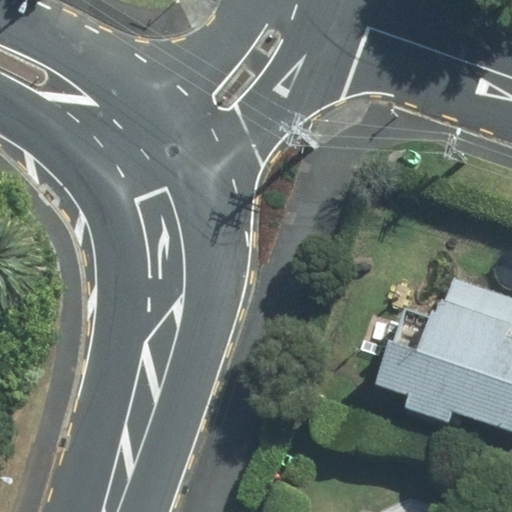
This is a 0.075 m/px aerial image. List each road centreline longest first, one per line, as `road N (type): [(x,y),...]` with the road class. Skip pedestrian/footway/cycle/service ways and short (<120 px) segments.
road 1 (tertiary): [(186,174),(203,237),(201,322),(141,511)]
road 2 (tertiary): [(80,511),(129,272),(106,178)]
road 3 (tertiary): [(297,0),(275,82),(254,120),(186,174)]
road 4 (tertiary): [(511,72),(316,0)]
road 5 (tertiary): [(0,21),(105,70),(155,122)]
road 6 (tertiary): [(155,122),(202,69),(290,0)]
road 7 (tertiary): [(106,178),(50,127),(0,96)]
